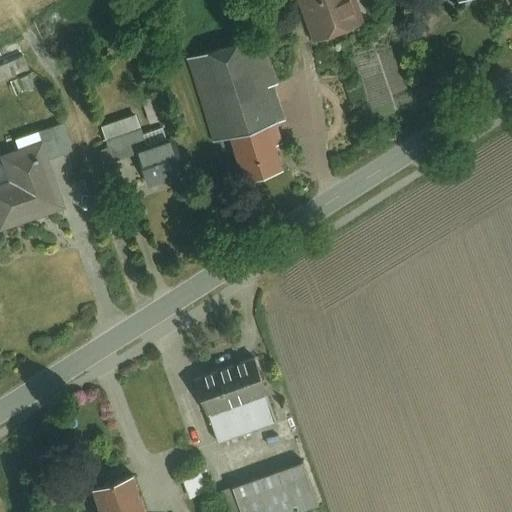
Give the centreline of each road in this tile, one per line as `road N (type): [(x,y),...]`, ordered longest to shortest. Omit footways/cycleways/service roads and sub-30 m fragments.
road 1 (secondary): [(0,412),(511,85)]
road 2 (unknown): [(246,254),(186,49)]
road 3 (unknown): [(117,359),(153,463),(183,511)]
